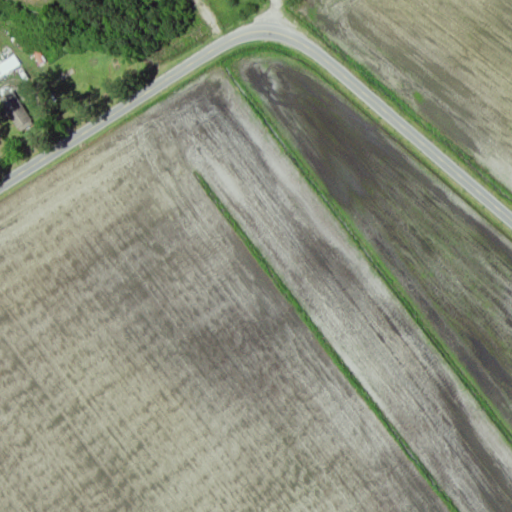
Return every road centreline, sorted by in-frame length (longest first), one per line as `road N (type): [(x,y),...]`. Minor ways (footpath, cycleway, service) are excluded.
road 1 (residential): [(0,186),(164,78),(267,27)]
road 2 (residential): [(511,216),(315,52),(267,27)]
